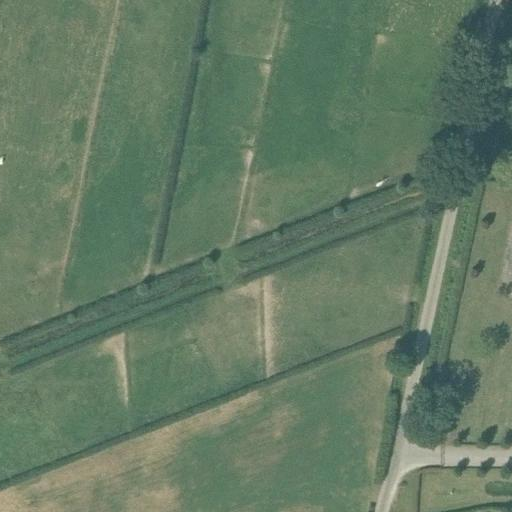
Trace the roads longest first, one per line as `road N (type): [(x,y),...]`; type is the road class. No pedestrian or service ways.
road 1 (unclassified): [(379,511),(496,0)]
road 2 (track): [(454,200),(0,373)]
